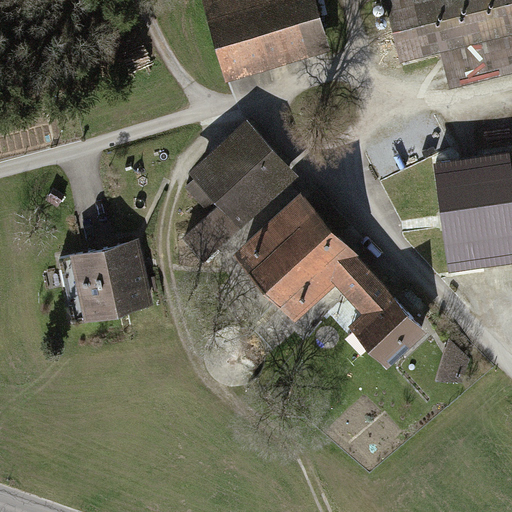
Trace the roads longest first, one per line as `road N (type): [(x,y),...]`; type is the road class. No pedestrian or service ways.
road 1 (residential): [(511,367),(259,111),(243,103),(208,108)]
road 2 (residential): [(0,170),(208,108)]
road 3 (track): [(208,108),(166,53),(143,0)]
